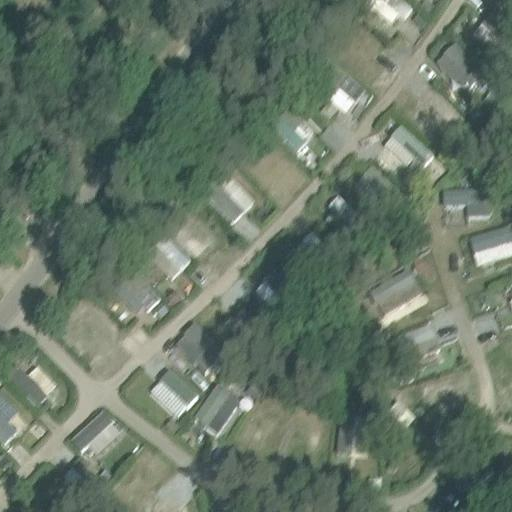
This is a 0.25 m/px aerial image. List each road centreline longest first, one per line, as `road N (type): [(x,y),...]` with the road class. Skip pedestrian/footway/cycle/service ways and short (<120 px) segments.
road 1 (unknown): [(0,493),(284,216),(404,73),(448,0)]
road 2 (unclassified): [(0,305),(80,220),(247,0)]
